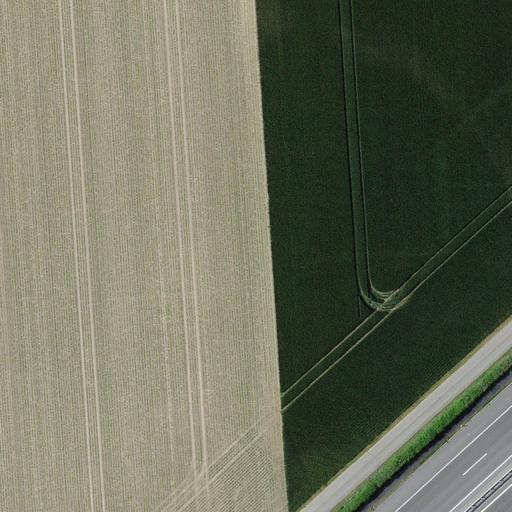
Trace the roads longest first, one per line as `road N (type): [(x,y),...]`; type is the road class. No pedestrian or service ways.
road 1 (track): [(315,511),(511,333)]
road 2 (motorway): [(511,430),(422,511)]
